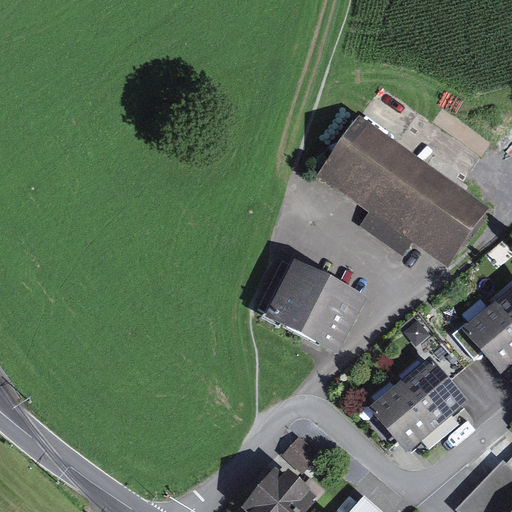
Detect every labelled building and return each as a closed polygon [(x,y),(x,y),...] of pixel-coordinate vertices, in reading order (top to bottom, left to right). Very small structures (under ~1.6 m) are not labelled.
[(338,168),(448,248),(484,199),(374,119),(338,168)] [(270,308),(336,345),(365,292),(300,256),(270,308)] [(511,324),(511,294),(497,306),(511,324)] [(502,367),(511,358),(511,324),(497,306),(470,328),(502,367)] [(435,424),(462,401),(431,363),(403,386),(435,424)] [(408,446),(435,424),(403,386),(376,409),(408,446)] [(511,511),(511,458),(510,456),(460,509),(463,511),(511,511)] [(256,503),(267,511),(312,511),(328,493),(290,461),(256,503)] [(384,511),(369,499),(357,511),(384,511)]
